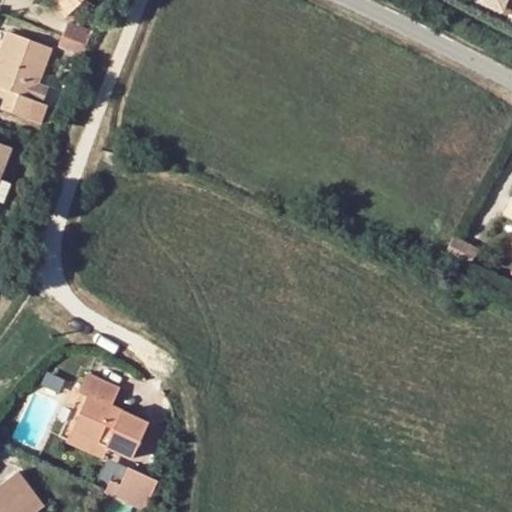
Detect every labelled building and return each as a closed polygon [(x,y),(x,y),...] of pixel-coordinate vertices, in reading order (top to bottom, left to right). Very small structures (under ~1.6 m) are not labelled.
[(60,0),(62,1),(57,6),(67,15),(83,0),(60,0)] [(66,23),(60,37),(84,47),(90,32),(66,23)] [(50,50),(8,34),(0,56),(0,89),(5,92),(0,106),(0,110),(14,116),(28,122),(36,103),(30,101),(50,50)] [(84,47),(60,37),(56,48),(79,58),(84,47)] [(0,172),(9,149),(0,145),(0,172)] [(88,398),(73,433),(110,449),(134,460),(150,424),(115,408),(122,389),(90,376),(81,395),(88,398)] [(105,460),(110,449),(73,433),(68,443),(105,460)] [(115,499),(145,511),(153,495),(154,482),(129,471),(122,487),(112,483),(107,495),(115,499)] [(0,511),(36,511),(44,507),(18,473),(0,486),(0,511)]
